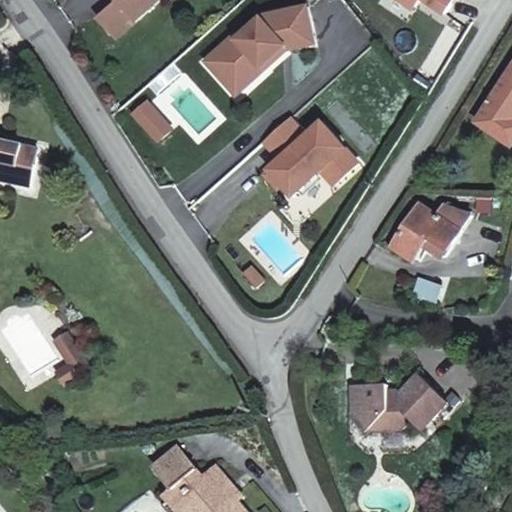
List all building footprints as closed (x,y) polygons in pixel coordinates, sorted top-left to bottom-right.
[(116,0),(119,2),(136,22),(160,0),(116,0)] [(403,0),(415,8),(420,0),(422,0),(445,15),(455,0),(403,0)] [(119,2),(99,20),(116,39),(136,22),(119,2)] [(236,37),(216,55),(237,79),(257,62),(263,69),(287,48),(290,51),(317,45),(309,8),(266,16),(239,41),(236,37)] [(237,79),(216,55),(207,63),(238,96),(266,71),(264,68),(263,69),(257,62),(237,79)] [(511,81),(479,128),(511,149),(511,81)] [(173,130),(149,104),(136,115),(160,141),(173,130)] [(290,119),(264,142),(282,162),(270,172),(282,185),(294,198),(322,172),(334,186),(359,164),(323,124),(307,138),(290,119)] [(0,179),(32,186),(40,150),(2,142),(1,149),(0,148),(0,179)] [(282,185),(270,172),(265,176),(277,189),(282,185)] [(424,211),(396,251),(414,264),(427,250),(439,246),(454,255),(474,224),(447,213),(439,222),(424,211)] [(256,289),(264,283),(250,267),(243,274),(256,289)] [(95,369),(72,333),(59,341),(73,364),(61,373),(70,386),(95,369)] [(424,445),(452,417),(419,389),(401,410),(387,409),(389,400),(357,403),(356,436),(370,449),(381,439),(390,447),(406,446),(413,438),(424,445)] [(252,511),(245,503),(241,505),(217,476),(212,480),(184,447),(161,467),(181,490),(197,508),(191,511),(252,511)] [(241,505),(245,503),(251,498),(226,469),(217,476),(241,505)] [(172,497),(186,511),(191,511),(197,508),(181,490),(172,497)]
